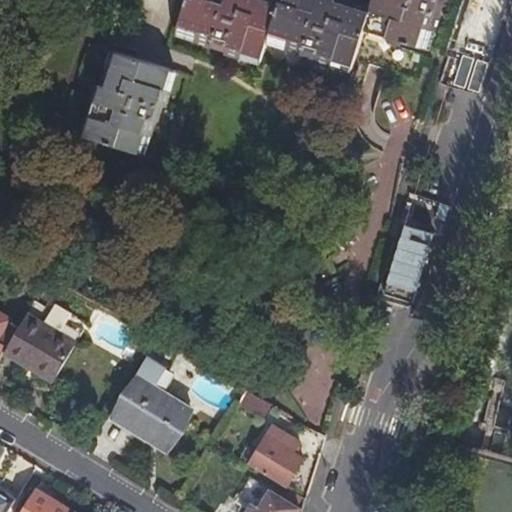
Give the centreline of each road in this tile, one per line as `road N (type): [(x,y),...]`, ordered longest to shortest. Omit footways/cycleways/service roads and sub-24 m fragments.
road 1 (tertiary): [(511,76),(421,345),(388,393),(343,511)]
road 2 (residential): [(0,419),(152,511)]
